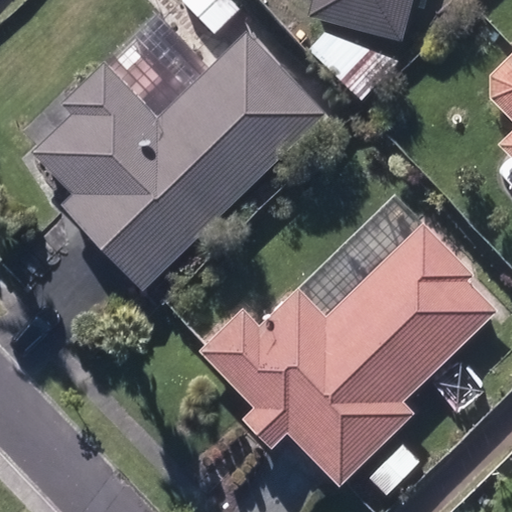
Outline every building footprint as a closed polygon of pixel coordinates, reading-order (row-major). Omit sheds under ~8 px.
[(304,0),(298,26),(390,50),(403,0),(304,0)] [(61,212),(140,293),(325,115),(247,36),(157,122),(102,64),(60,107),(71,117),(32,155),(74,199),(61,212)] [(300,55),(354,108),(389,71),(317,37),(300,55)] [(511,46),(479,79),(479,105),(507,134),(490,150),(511,172),(511,46)] [(285,434),(340,490),(415,416),(403,405),(498,314),(468,284),(476,276),(423,224),(325,318),(296,288),(257,327),(241,309),(196,353),(252,409),(240,420),(269,450),(285,434)]
